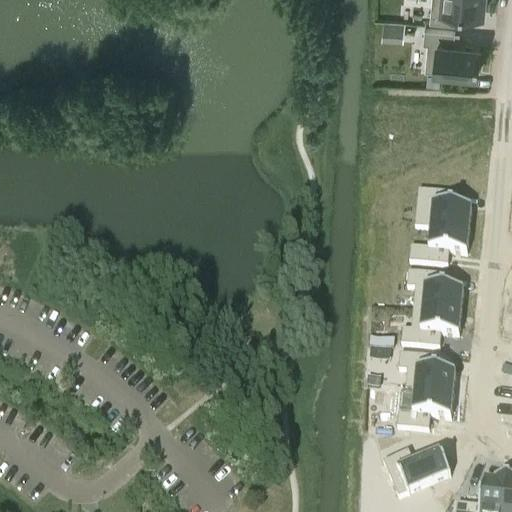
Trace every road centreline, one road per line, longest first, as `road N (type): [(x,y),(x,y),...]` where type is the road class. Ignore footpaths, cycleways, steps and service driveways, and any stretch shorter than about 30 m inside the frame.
road 1 (residential): [(492,253),(478,436),(511,451)]
road 2 (residential): [(506,97),(492,253)]
